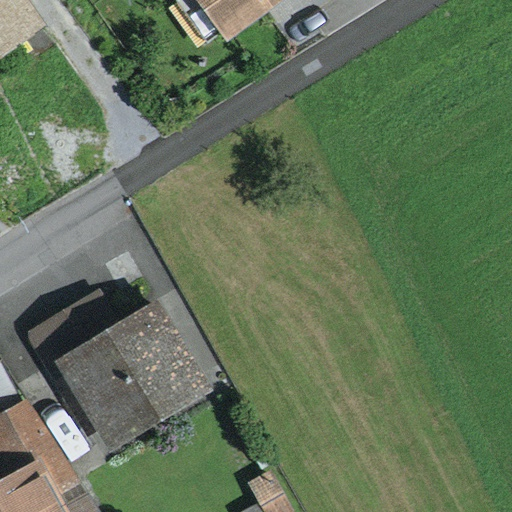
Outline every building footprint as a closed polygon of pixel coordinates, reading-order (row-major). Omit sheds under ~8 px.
[(208,0),(227,27),(264,0),(208,0)] [(0,39),(15,29),(0,8),(0,39)] [(162,315),(57,378),(87,428),(109,414),(116,425),(185,384),(164,350),(177,342),(162,315)] [(0,495),(0,511),(59,511),(48,492),(76,478),(29,406),(0,421),(0,489),(3,494),(0,495)] [(254,486),(267,511),(291,511),(292,511),(272,476),(254,486)]
